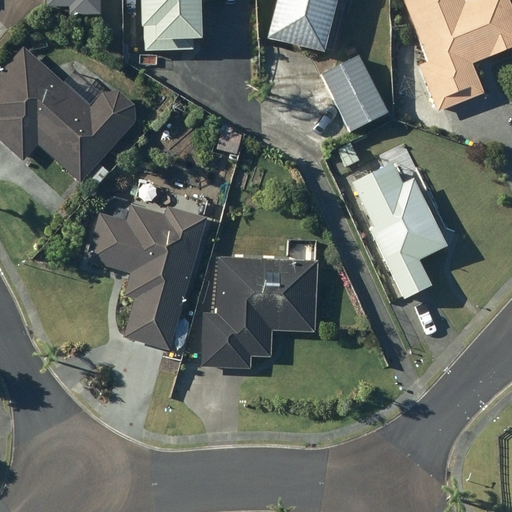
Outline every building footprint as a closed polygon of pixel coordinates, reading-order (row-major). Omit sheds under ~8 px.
[(61,10),(61,18),(94,19),(94,0),(38,0),(38,9),(61,10)] [(136,0),(138,32),(142,32),(142,53),(191,52),(191,44),(198,43),(197,2),(223,2),(222,0),(136,0)] [(275,0),(265,41),(320,55),(334,0),(275,0)] [(461,0),(401,0),(427,64),(418,68),(436,114),(482,95),(470,66),(511,48),(511,14),(506,0),(473,0),(464,4),(461,0)] [(0,72),(0,143),(22,163),(36,147),(79,185),(134,123),(134,109),(117,94),(99,95),(88,108),(21,49),(0,72)] [(321,77),(349,133),(386,115),(358,58),(321,77)] [(240,135),(220,131),(216,151),(235,155),(240,135)] [(337,151),(345,168),(357,163),(348,145),(337,151)] [(368,232),(402,301),(430,288),(417,263),(444,250),(410,181),(402,185),(392,165),(350,186),(372,230),(368,232)] [(99,167),(88,180),(96,186),(107,174),(99,167)] [(123,298),(134,301),(123,340),(168,353),(206,220),(165,209),(163,217),(129,208),(125,224),(96,215),(83,262),(129,275),(123,298)] [(315,263),(217,260),(215,316),(202,316),(200,369),(248,371),(249,358),(269,359),(270,333),(313,334),(315,263)]
